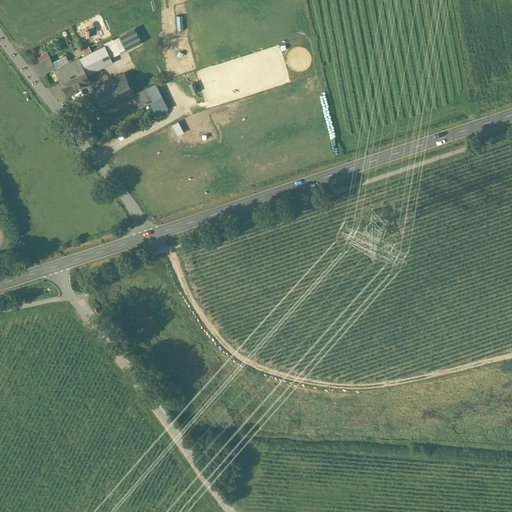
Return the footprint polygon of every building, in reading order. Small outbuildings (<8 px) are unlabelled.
[(119,36),(104,44),(105,46),(110,56),(125,49),(119,36)] [(105,46),(78,59),(85,74),(112,61),(110,56),(105,46)] [(78,59),(57,70),(68,92),(89,81),(85,74),(78,59)] [(124,74),(95,88),(105,109),(134,95),(134,94),(124,74)] [(144,89),(134,94),(134,95),(140,106),(150,101),(144,89)]
